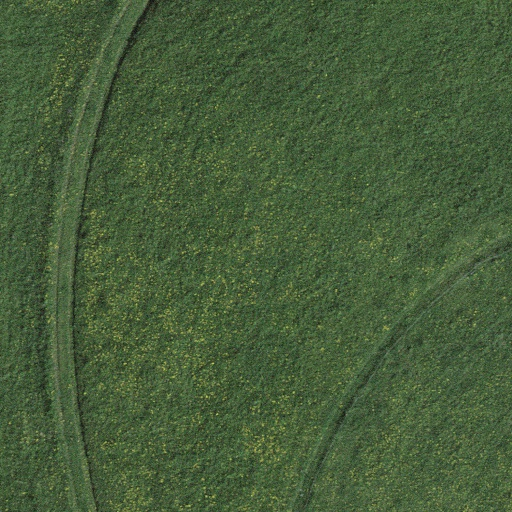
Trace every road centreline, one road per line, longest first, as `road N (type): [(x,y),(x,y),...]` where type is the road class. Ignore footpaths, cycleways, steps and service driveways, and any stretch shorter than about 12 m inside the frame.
road 1 (track): [(139,0),(95,99),(67,238),(65,370),(89,511)]
road 2 (track): [(511,236),(457,264),(388,336),(325,436),(294,511)]
